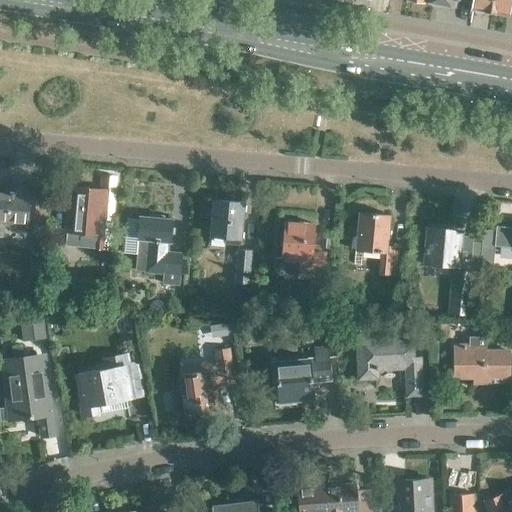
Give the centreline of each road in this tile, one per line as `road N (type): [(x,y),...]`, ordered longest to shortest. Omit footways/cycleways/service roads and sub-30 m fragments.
road 1 (unclassified): [(0,492),(185,454),(360,435),(511,432)]
road 2 (unclassified): [(511,182),(0,137)]
road 3 (primary): [(511,82),(27,0)]
